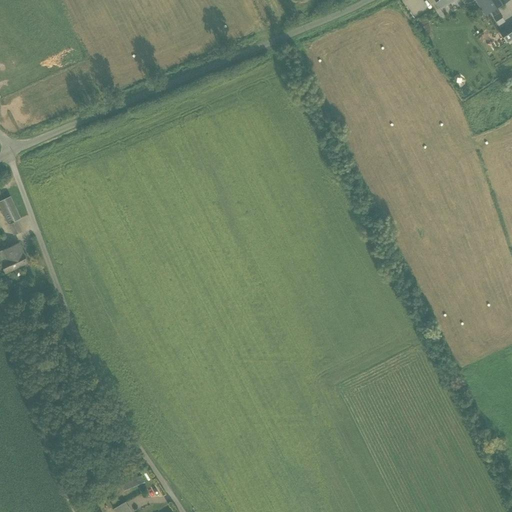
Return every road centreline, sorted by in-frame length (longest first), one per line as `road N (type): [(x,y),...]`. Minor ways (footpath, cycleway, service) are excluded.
road 1 (track): [(183,511),(94,376),(8,152)]
road 2 (unclassified): [(370,0),(8,152)]
road 3 (track): [(73,511),(0,316)]
